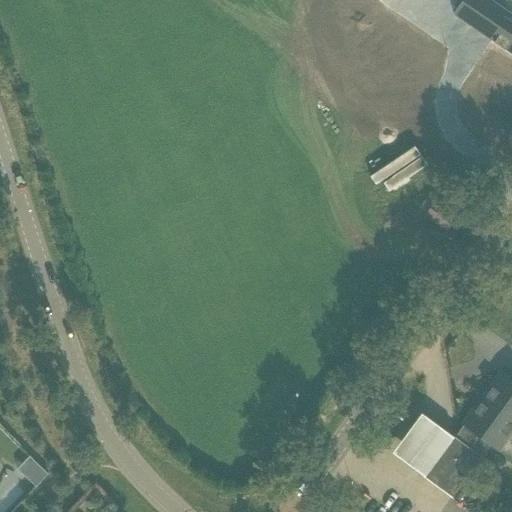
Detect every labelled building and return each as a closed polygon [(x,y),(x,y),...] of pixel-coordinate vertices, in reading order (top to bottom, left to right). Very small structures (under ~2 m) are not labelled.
[(511,15),(490,0),(461,0),(453,13),(511,53),(511,15)] [(425,214),(446,230),(456,218),(435,201),(425,214)] [(462,423),(479,436),(490,444),(498,450),(506,439),(511,443),(511,379),(504,374),(479,408),(475,405),(462,423)] [(490,444),(479,436),(470,449),(453,436),(424,476),(451,496),(463,480),(468,472),(485,483),(494,471),(478,460),(481,455),(482,456),(490,444)] [(40,472),(31,482),(35,486),(48,472),(39,463),(38,464),(35,468),(40,472)]
